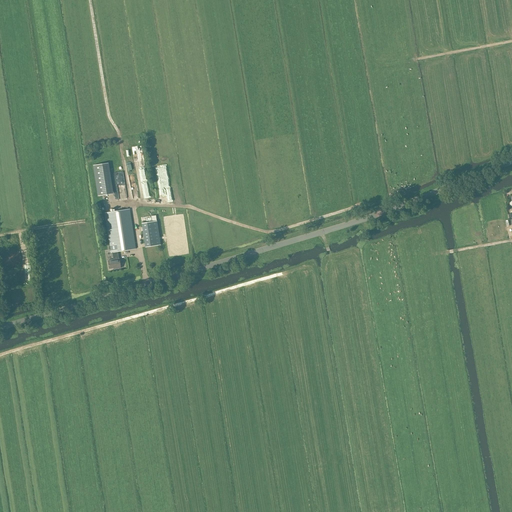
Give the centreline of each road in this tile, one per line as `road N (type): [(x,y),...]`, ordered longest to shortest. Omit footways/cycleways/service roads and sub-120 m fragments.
road 1 (unclassified): [(0,327),(268,248),(511,161)]
road 2 (track): [(145,285),(132,207),(142,198),(133,149),(109,119),(90,0)]
road 3 (track): [(0,356),(281,273)]
